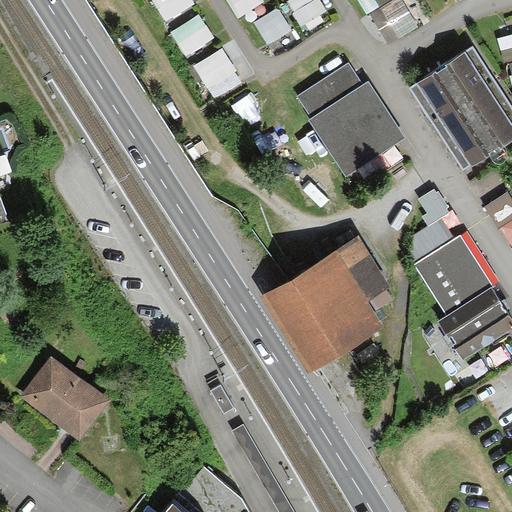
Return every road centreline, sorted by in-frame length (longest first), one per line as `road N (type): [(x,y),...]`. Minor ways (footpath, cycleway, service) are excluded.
road 1 (primary): [(370,511),(47,0)]
road 2 (track): [(230,171),(122,0)]
